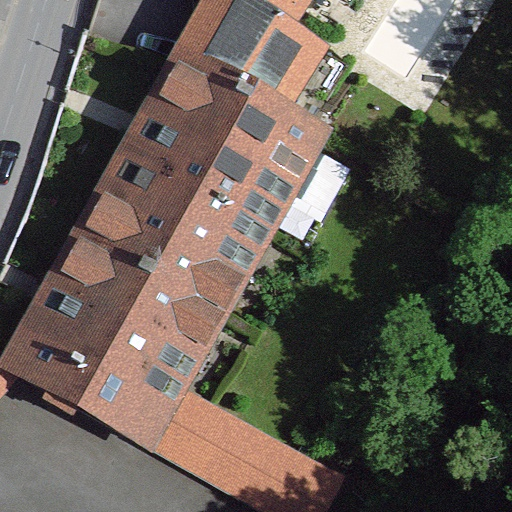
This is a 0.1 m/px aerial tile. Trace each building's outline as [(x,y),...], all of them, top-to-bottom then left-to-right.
[(233,0),(239,3),(286,31),(306,0),(233,0)] [(286,31),(239,3),(201,71),(290,119),(302,101),(325,55),(286,31)] [(325,55),(302,101),(320,111),(345,67),(325,55)] [(137,440),(170,384),(309,130),(290,119),(201,71),(177,114),(89,271),(28,380),(137,440)] [(0,399),(3,397),(14,370),(0,362),(0,399)] [(306,459),(170,384),(137,440),(267,511),(323,511),(342,479),(306,459)]
